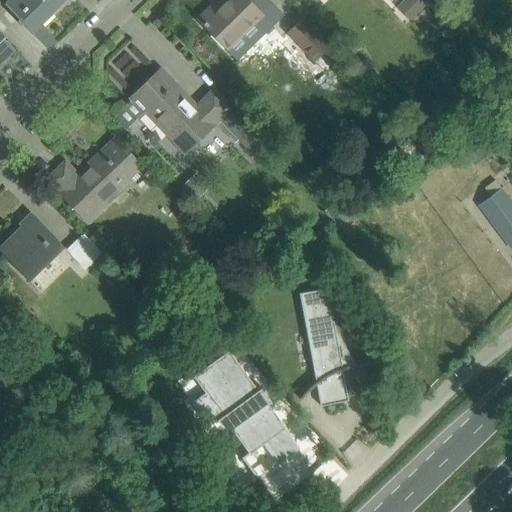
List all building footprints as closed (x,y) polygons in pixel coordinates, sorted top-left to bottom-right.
[(32,33),(52,13),(39,0),(8,0),(4,4),(32,33)] [(39,0),(52,13),(66,0),(39,0)] [(278,12),(266,0),(218,0),(198,20),(227,49),(261,15),(268,21),(278,12)] [(403,0),(399,5),(413,20),(432,1),(430,0),(403,0)] [(302,18),(286,34),(314,63),(330,47),(302,18)] [(0,35),(0,63),(14,50),(0,35)] [(133,84),(152,66),(131,44),(112,61),(133,84)] [(262,142),(213,91),(196,107),(161,70),(126,103),(128,106),(131,103),(130,101),(135,96),(147,108),(144,111),(145,112),(184,152),(218,120),(250,154),(262,142)] [(64,163),(47,179),(88,221),(143,169),(114,140),(113,140),(117,145),(95,166),(91,162),(77,175),(64,163)] [(481,206),(511,247),(511,205),(502,190),(481,206)] [(0,251),(29,281),(64,247),(32,214),(22,223),(20,220),(17,223),(24,230),(1,251),(0,249),(0,251)] [(98,230),(89,239),(102,253),(111,244),(98,230)] [(85,269),(102,253),(89,239),(83,233),(66,250),(85,269)] [(327,289),(299,294),(299,296),(304,295),(306,307),(310,332),(311,331),(318,367),(313,368),(316,382),(316,385),(328,377),(342,370),(356,367),(355,365),(334,326),(327,289)] [(259,388),(222,400),(248,480),(285,468),(259,388)] [(345,388),(319,403),(319,406),(347,401),(345,388)]
